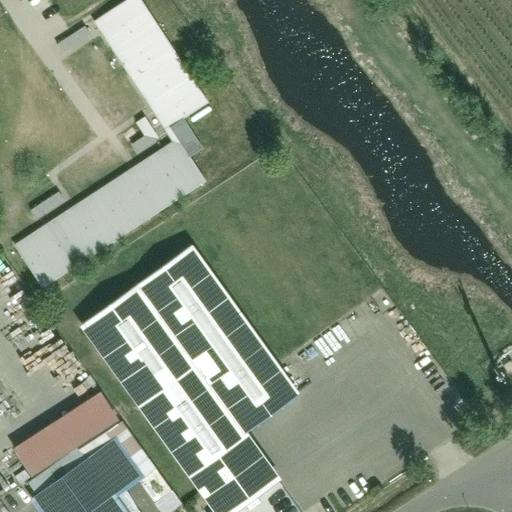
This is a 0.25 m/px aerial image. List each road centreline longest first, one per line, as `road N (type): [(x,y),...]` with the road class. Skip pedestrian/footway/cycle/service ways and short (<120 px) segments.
road 1 (unknown): [(453,483),(406,431),(368,419),(338,421),(272,456)]
road 2 (residential): [(408,511),(472,470),(507,511)]
